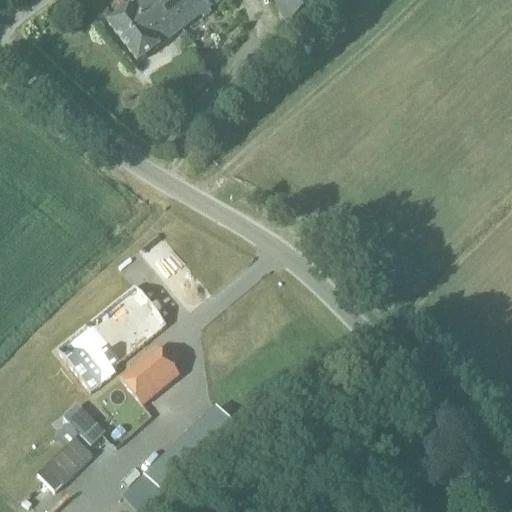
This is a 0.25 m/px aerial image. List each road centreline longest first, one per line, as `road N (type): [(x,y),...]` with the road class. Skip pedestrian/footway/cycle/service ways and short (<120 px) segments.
road 1 (tertiary): [(511,496),(317,283),(101,143),(0,57)]
road 2 (unknown): [(370,340),(355,391),(357,419),(408,511)]
